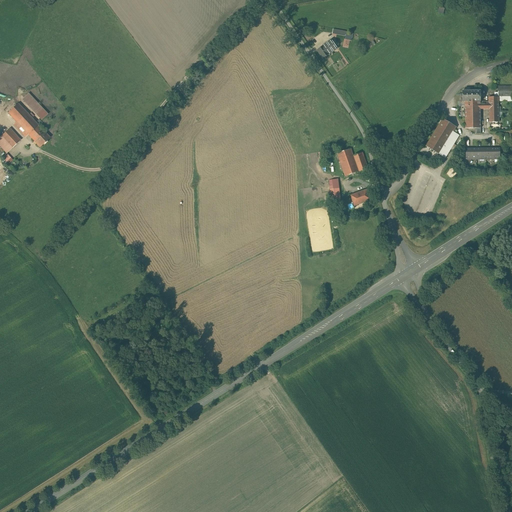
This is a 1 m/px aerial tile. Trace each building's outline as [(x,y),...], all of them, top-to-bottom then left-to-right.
[(331,40),(324,46),(329,54),(337,48),(331,40)] [(329,54),(324,46),(317,50),(323,58),(329,54)] [(511,85),(498,86),(498,97),(511,97),(511,85)] [(465,102),(465,128),(476,128),(480,128),(480,109),(480,103),(480,102),(481,102),(481,90),(462,91),(462,102),(465,102)] [(41,105),(26,95),(23,99),(38,110),(41,105)] [(489,103),(480,103),(480,109),(489,109),(489,122),(499,122),(498,97),(489,97),(489,103)] [(17,118),(14,120),(26,133),(27,131),(37,122),(39,121),(18,98),(7,108),(17,118)] [(453,131),(456,127),(443,119),(426,146),(439,154),(453,131)] [(49,135),(37,122),(27,131),(39,144),(49,135)] [(0,141),(6,149),(20,135),(10,124),(0,133),(0,141)] [(453,131),(439,154),(445,157),(459,135),(453,131)] [(499,148),(466,149),(466,159),(500,159),(499,148)] [(337,153),(345,176),(359,171),(353,156),(351,149),(337,153)] [(353,156),(359,171),(368,168),(362,152),(353,156)] [(8,163),(12,159),(5,153),(1,157),(8,163)] [(337,180),(328,181),(331,203),(340,202),(337,180)] [(367,189),(351,195),(356,209),(372,203),(367,189)]
